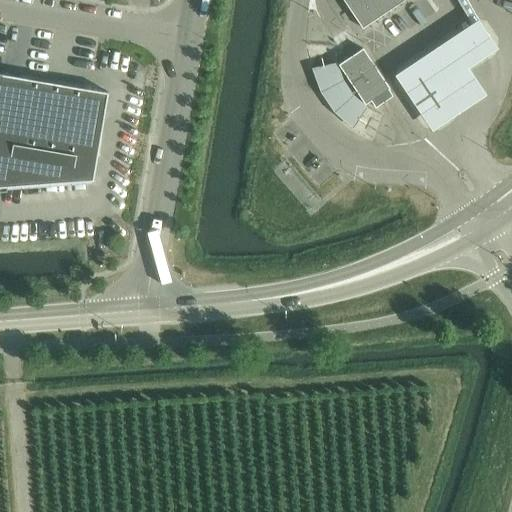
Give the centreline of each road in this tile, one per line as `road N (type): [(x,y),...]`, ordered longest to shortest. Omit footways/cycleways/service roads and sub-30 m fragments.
road 1 (track): [(0,396),(434,376),(440,434),(415,511)]
road 2 (secondary): [(147,310),(323,288),(468,228)]
road 3 (unclassified): [(147,310),(186,40)]
road 4 (track): [(21,511),(5,320)]
road 5 (unclassified): [(0,3),(186,40)]
road 6 (secondary): [(0,320),(147,310)]
